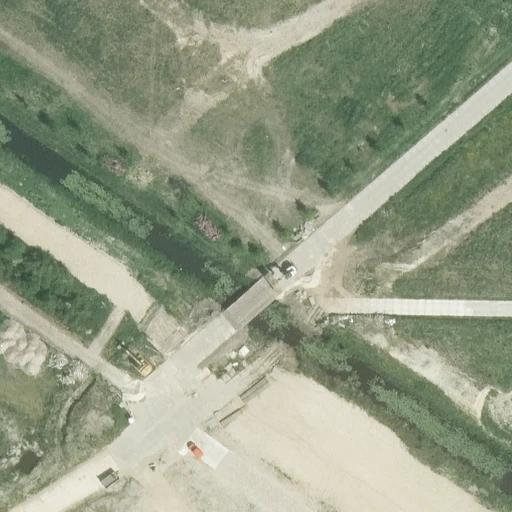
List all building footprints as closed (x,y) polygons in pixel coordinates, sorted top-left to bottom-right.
[(19,0),(14,9),(36,23),(50,0),(19,0)] [(50,0),(36,23),(58,37),(81,0),(50,0)] [(435,0),(396,0),(396,1),(440,38),(457,18),(435,0)] [(396,1),(379,21),(423,58),(440,38),(396,1)] [(141,34),(102,77),(121,94),(161,52),(141,34)] [(329,50),(310,69),(350,110),(369,92),(329,50)] [(161,52),(121,94),(140,112),(180,70),(161,52)] [(310,69),(291,87),(331,129),(350,110),(310,69)] [(261,131),(228,147),(237,165),(246,161),(263,196),(296,179),(281,149),(272,153),(261,131)] [(36,458),(27,452),(17,467),(26,472),(36,458)]
